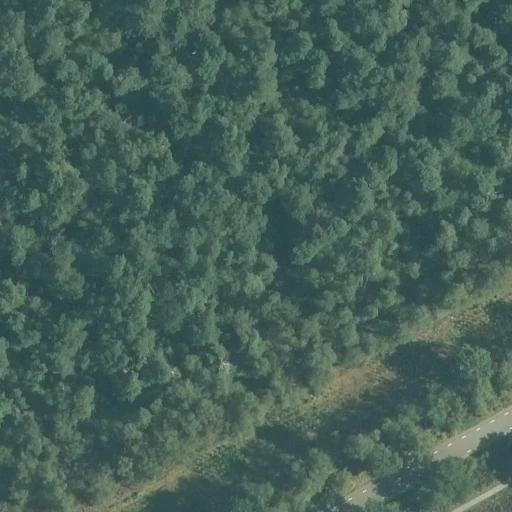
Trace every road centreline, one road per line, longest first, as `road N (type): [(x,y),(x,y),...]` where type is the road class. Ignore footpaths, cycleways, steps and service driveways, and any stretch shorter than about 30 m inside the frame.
road 1 (track): [(511,336),(193,511)]
road 2 (tertiary): [(342,511),(511,419)]
